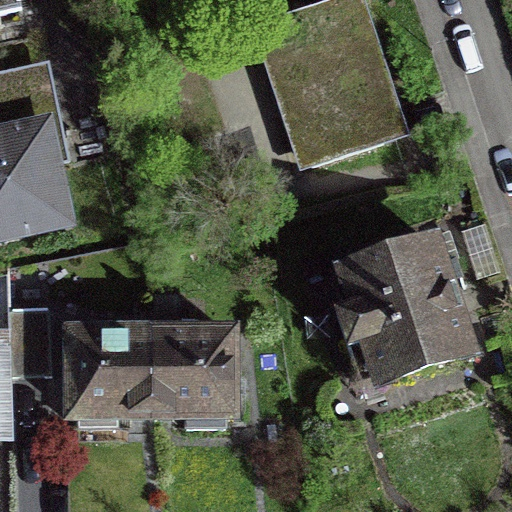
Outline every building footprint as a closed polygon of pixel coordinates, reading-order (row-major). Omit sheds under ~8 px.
[(0,0),(0,17),(18,14),(15,0),(0,0)] [(308,171),(393,143),(366,60),(378,56),(359,0),(340,0),(278,21),(298,80),(280,86),(308,171)] [(0,241),(64,227),(43,131),(0,140),(0,241)] [(376,387),(466,358),(430,248),(342,277),(353,311),(334,318),(357,388),(375,383),(376,387)] [(9,383),(49,382),(47,316),(7,317),(9,383)] [(222,421),(229,421),(228,339),(149,340),(149,421),(184,421),(184,434),(222,434),(222,421)] [(114,421),(149,421),(149,340),(69,340),(69,421),(75,421),(76,434),(114,434),(114,421)]
